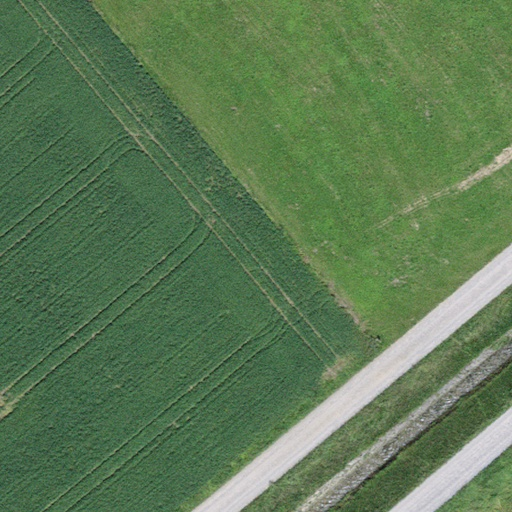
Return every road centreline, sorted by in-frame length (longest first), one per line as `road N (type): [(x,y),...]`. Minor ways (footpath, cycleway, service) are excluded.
road 1 (track): [(220,511),(511,268)]
road 2 (track): [(412,511),(511,427)]
